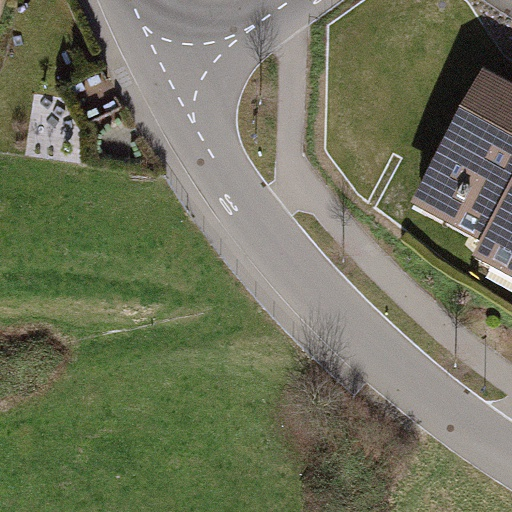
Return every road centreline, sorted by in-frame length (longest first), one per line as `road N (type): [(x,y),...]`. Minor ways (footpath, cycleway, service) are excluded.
road 1 (residential): [(175,85),(211,160),(308,281),(418,387),(511,458)]
road 2 (residential): [(295,0),(175,85)]
